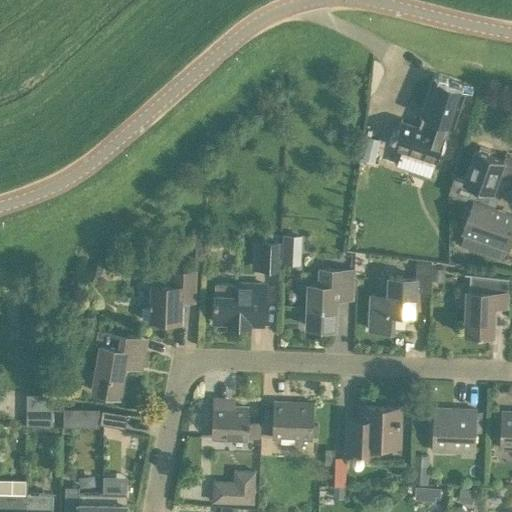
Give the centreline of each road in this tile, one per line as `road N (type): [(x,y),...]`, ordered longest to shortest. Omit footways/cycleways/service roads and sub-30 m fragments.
road 1 (residential): [(151,511),(184,368),(204,358),(511,369)]
road 2 (tertiary): [(0,206),(64,187),(181,96),(241,36),(281,10),(319,0)]
road 3 (tertiary): [(330,0),(511,34)]
